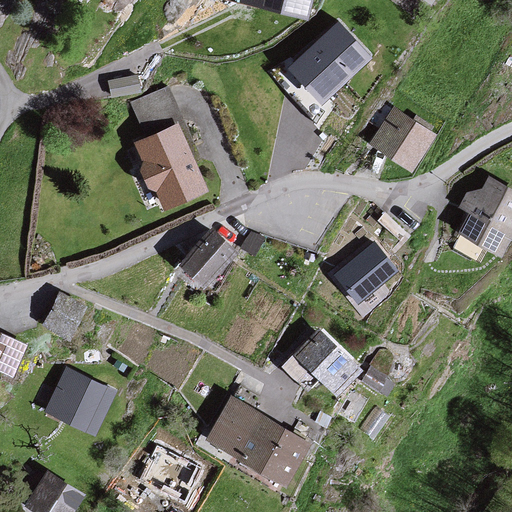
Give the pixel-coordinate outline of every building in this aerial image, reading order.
[(303,0),(244,0),(299,16),(303,0)] [(369,58),(338,26),(292,71),(322,102),(369,58)] [(134,77),(107,82),(109,94),(136,88),(134,77)] [(171,89),(135,104),(150,137),(137,143),(165,208),(206,190),(194,163),(201,160),(171,89)] [(429,136),(391,110),(369,141),(407,168),(429,136)] [(511,203),(511,193),(485,178),(474,196),(466,192),(459,205),(467,210),(455,232),(492,252),(511,216),(511,213),(508,211),(511,203)] [(227,249),(209,231),(175,265),(193,283),(227,249)] [(396,271),(374,244),(336,274),(359,301),(396,271)] [(86,306),(63,294),(48,322),(71,335),(86,306)] [(352,370),(312,333),(292,354),(331,391),(352,370)] [(0,371),(3,373),(17,347),(0,338),(0,371)] [(110,392),(65,369),(44,409),(89,433),(110,392)] [(299,443),(229,400),(205,439),(276,482),(299,443)] [(200,467),(157,444),(141,475),(172,492),(184,498),(200,467)] [(63,511),(75,495),(43,473),(23,503),(35,511),(63,511)]
